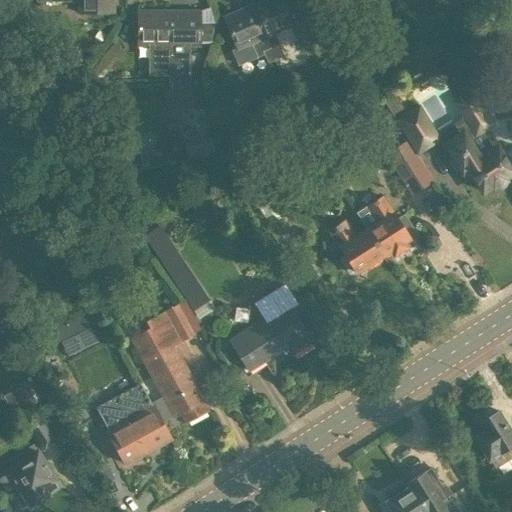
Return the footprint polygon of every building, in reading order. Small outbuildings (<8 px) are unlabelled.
[(35,0),(35,1),(78,2),(78,13),(113,14),(113,0),(35,0)] [(282,0),(259,0),(251,4),(265,37),(269,48),(275,60),(283,57),(273,34),(290,26),(295,38),(308,33),(295,1),(285,6),(282,0)] [(265,37),(251,4),(224,16),(237,48),(231,50),(237,66),(257,58),(251,43),(265,37)] [(137,47),(168,47),(169,47),(169,11),(137,11),(137,47)] [(168,47),(167,58),(169,58),(169,71),(182,71),(182,47),(199,48),(199,11),(169,11),(169,47),(168,47)] [(267,64),(275,60),(269,48),(262,51),(267,64)] [(99,60),(90,72),(101,80),(110,68),(99,60)] [(121,85),(110,88),(112,99),(124,97),(121,85)] [(463,118),(438,134),(419,103),(394,119),(416,155),(440,141),(444,146),(445,146),(453,159),(452,162),(455,168),(459,168),(462,172),(467,169),(482,192),(491,186),(492,188),(498,187),(502,185),(503,181),(504,180),(504,177),(511,172),(511,171),(485,129),(493,125),(471,90),(452,102),(463,118)] [(86,107),(63,108),(65,137),(89,136),(86,107)] [(215,153),(211,138),(187,143),(191,158),(215,153)] [(400,153),(404,160),(415,153),(411,147),(400,153)] [(167,162),(164,149),(140,154),(143,167),(167,162)] [(392,167),(410,196),(433,182),(415,153),(404,160),(392,167)] [(257,208),(279,194),(258,163),(235,177),(257,208)] [(348,262),(346,267),(349,272),(353,272),(354,273),(390,250),(392,252),(397,252),(402,249),(404,245),(402,242),(408,238),(402,228),(406,225),(401,217),(396,220),(381,196),(365,205),(376,223),(354,237),(344,220),(328,230),(348,262)] [(143,236),(198,319),(214,308),(159,225),(143,236)] [(61,271),(69,294),(85,288),(78,265),(61,271)] [(253,304),(263,318),(228,339),(246,370),(285,345),(290,354),(309,342),(289,308),(295,304),(283,286),(253,304)] [(163,396),(150,403),(161,421),(173,415),(174,417),(180,414),(185,424),(208,412),(173,346),(181,341),(165,311),(147,321),(151,329),(132,339),(163,396)] [(56,331),(65,350),(93,337),(84,317),(56,331)] [(161,421),(150,403),(140,383),(98,405),(111,430),(107,432),(124,462),(170,438),(161,421)] [(3,395),(13,417),(35,403),(26,384),(3,395)] [(511,428),(501,412),(485,422),(489,429),(477,436),(497,469),(511,458),(511,428)] [(27,430),(41,451),(57,441),(43,420),(27,430)] [(14,465),(0,473),(0,489),(12,508),(20,510),(29,505),(30,507),(34,504),(39,505),(43,502),(44,497),(47,495),(46,493),(59,485),(37,451),(33,454),(29,447),(10,460),(14,465)] [(407,484),(409,486),(410,486),(420,500),(426,511),(451,511),(444,501),(449,498),(431,470),(423,474),(407,484)] [(410,486),(409,486),(399,493),(397,491),(389,496),(389,499),(386,502),(392,511),(426,511),(420,500),(410,486)]
